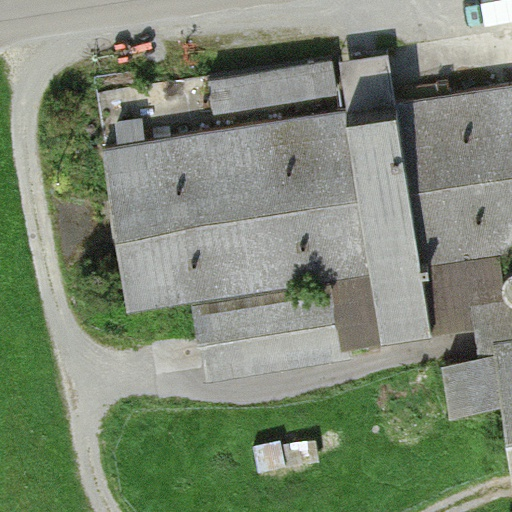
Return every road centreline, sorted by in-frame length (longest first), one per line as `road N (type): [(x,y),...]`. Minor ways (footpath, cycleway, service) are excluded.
road 1 (track): [(35,21),(29,179),(95,474),(111,511)]
road 2 (unclassified): [(196,0),(0,28)]
